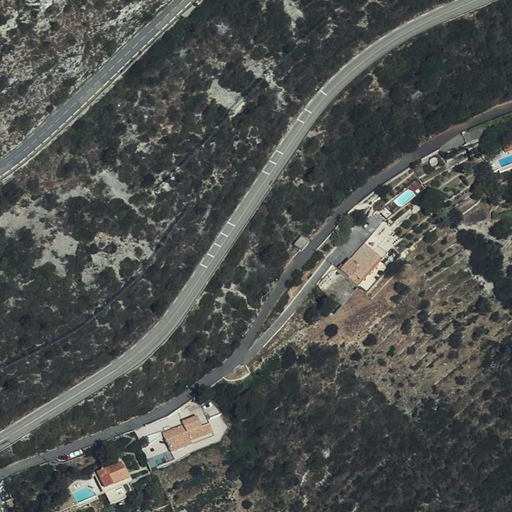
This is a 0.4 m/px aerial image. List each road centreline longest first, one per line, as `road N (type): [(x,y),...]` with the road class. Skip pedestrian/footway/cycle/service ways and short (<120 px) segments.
road 1 (secondary): [(0,440),(146,346),(342,77),(374,49),(477,0)]
road 2 (residential): [(0,472),(147,416),(217,376),(297,260),(359,194),(462,127),(511,108)]
road 3 (secondary): [(0,167),(38,140),(180,0)]
